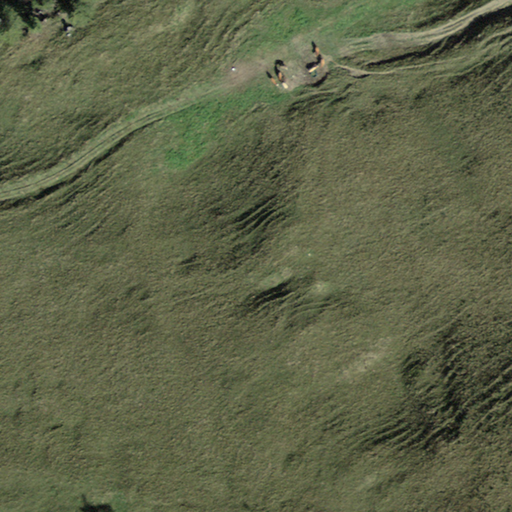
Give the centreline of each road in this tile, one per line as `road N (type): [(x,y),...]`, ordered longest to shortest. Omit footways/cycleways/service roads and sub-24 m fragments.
road 1 (track): [(510,0),(422,39),(227,80),(43,179),(0,193)]
road 2 (track): [(227,80),(397,0)]
